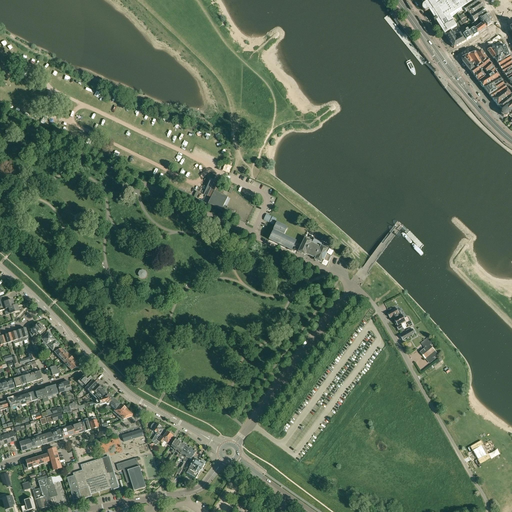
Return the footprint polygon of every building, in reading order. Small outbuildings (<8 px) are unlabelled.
[(475,0),(430,0),(425,3),(426,4),(429,11),(445,35),(457,27),(456,25),(451,18),(457,15),(477,1),(475,0)] [(457,15),(459,18),(460,18),(466,13),(468,12),(479,4),(477,1),(457,15)] [(471,17),(483,9),(479,4),(468,12),(471,17),(470,17),(471,17)] [(471,17),(474,23),(479,19),(480,20),(487,15),(483,9),(471,17)] [(466,13),(460,18),(459,18),(461,21),(463,24),(467,22),(465,18),(468,16),(466,13)] [(492,22),(487,15),(480,20),(487,28),(492,25),(492,22)] [(472,24),(474,29),(478,35),(479,34),(487,28),(480,20),(479,19),(474,23),(472,24)] [(454,48),(466,41),(463,36),(461,32),(457,27),(445,35),(454,48)] [(466,41),(470,39),(478,35),(474,29),(467,33),(465,35),(463,36),(466,41)] [(499,49),(497,49),(492,50),(497,57),(504,54),(501,48),(502,48),(501,45),(498,46),(499,49)] [(497,63),(497,64),(510,56),(506,46),(502,48),(501,48),(504,54),(497,57),(494,59),(497,63)] [(487,50),(487,51),(494,59),(497,57),(492,50),(489,50),(489,48),(486,48),(487,50)] [(482,51),(476,53),(482,63),(487,59),(482,51)] [(476,53),(467,56),(467,58),(470,64),(471,63),(474,69),(482,63),(476,53)] [(474,69),(471,63),(470,64),(467,58),(467,56),(463,58),(462,59),(462,60),(462,61),(462,62),(463,63),(470,72),(474,69)] [(497,64),(499,67),(511,60),(511,58),(510,56),(497,64)] [(470,72),(472,74),(474,76),(484,69),(491,64),(487,59),(482,63),(474,69),(470,72)] [(511,64),(511,60),(499,67),(502,71),(511,64)] [(493,68),(491,64),(484,69),(487,74),(494,69),(493,68)] [(511,64),(502,71),(504,74),(511,69),(511,64)] [(474,76),(476,79),(478,81),(480,83),(490,77),(487,74),(484,69),(474,76)] [(496,73),(494,69),(487,74),(490,77),(496,73)] [(480,83),(481,86),(483,88),(500,79),(500,78),(496,73),(490,77),(480,83)] [(483,88),(488,94),(489,96),(497,91),(495,87),(502,82),(500,79),(483,88)] [(504,85),(502,82),(495,87),(497,91),(504,85)] [(508,90),(504,85),(497,91),(500,95),(508,90)] [(493,100),(497,105),(498,106),(511,95),(508,90),(500,95),(493,100)] [(489,96),(490,97),(493,100),(500,95),(497,91),(489,96)] [(498,106),(502,109),(511,103),(511,95),(498,106)] [(503,117),(504,117),(505,117),(506,117),(507,117),(508,117),(509,115),(511,111),(511,103),(502,109),(501,110),(501,112),(500,113),(501,114),(501,115),(501,116),(503,117)] [(211,198),(208,204),(217,208),(217,209),(233,216),(235,211),(224,206),(228,198),(222,195),(225,188),(214,183),(214,182),(215,182),(214,182),(211,180),(208,185),(209,186),(204,195),(208,197),(208,196),(211,198)] [(300,249),(299,252),(305,255),(305,254),(315,258),(315,260),(321,263),(323,259),(324,259),(327,253),(325,253),(327,249),(321,246),(320,247),(322,243),(313,239),(311,243),(311,241),(305,238),(301,247),(300,247),(299,247),(294,245),(296,242),(283,236),(284,234),(287,228),(277,223),(274,230),(275,230),(274,231),(270,240),(292,251),(293,247),(298,248),(299,249),(300,249)] [(143,269),(139,271),(138,274),(139,277),(142,279),(145,278),(147,274),(146,271),(143,269)] [(4,296),(0,297),(0,301),(2,306),(5,305),(6,309),(9,308),(8,308),(14,306),(12,300),(4,302),(3,300),(5,299),(4,296)] [(17,305),(14,306),(8,308),(9,308),(9,311),(5,312),(5,315),(19,311),(17,305)] [(400,312),(399,313),(396,309),(387,314),(390,319),(393,317),(395,319),(394,320),(397,326),(396,327),(398,331),(403,328),(401,325),(406,322),(400,312)] [(40,335),(42,337),(44,335),(42,333),(45,330),(43,329),(39,324),(38,323),(36,324),(36,325),(33,328),(38,333),(40,335)] [(36,336),(38,333),(33,328),(32,328),(31,328),(31,329),(31,330),(29,332),(31,338),(35,334),(36,336)] [(400,336),(403,341),(415,334),(413,329),(410,330),(410,329),(406,331),(407,332),(400,336)] [(13,333),(10,333),(13,342),(14,345),(19,343),(18,340),(15,332),(13,332),(13,333)] [(41,340),(43,342),(41,344),(44,347),(45,347),(46,345),(47,345),(55,341),(54,340),(54,339),(53,338),(52,338),(50,336),(50,335),(49,334),(48,334),(48,333),(41,340)] [(432,344),(428,338),(421,344),(425,349),(420,352),(429,363),(438,354),(430,345),(432,344)] [(46,345),(45,347),(47,350),(50,348),(53,351),(54,352),(59,350),(57,347),(59,345),(58,344),(57,343),(55,341),(47,345),(46,345)] [(59,350),(54,352),(59,358),(66,352),(66,351),(65,350),(64,350),(63,350),(62,350),(61,349),(59,350)] [(30,361),(36,359),(34,352),(27,354),(30,361)] [(59,358),(63,362),(70,356),(69,355),(68,354),(67,353),(66,353),(66,352),(59,358)] [(63,362),(67,367),(74,361),(70,356),(63,362)] [(435,369),(439,365),(442,363),(439,360),(433,366),(435,369)] [(75,362),(74,361),(67,367),(71,370),(80,368),(80,367),(80,366),(78,365),(77,364),(77,363),(76,362),(75,362)] [(50,368),(51,372),(52,376),(59,374),(60,373),(56,366),(50,368)] [(16,370),(18,374),(19,378),(21,386),(27,384),(24,376),(22,377),(19,369),(16,370)] [(29,373),(28,373),(29,375),(32,383),(37,381),(34,373),(31,374),(30,371),(28,371),(29,373)] [(43,379),(40,371),(34,373),(37,381),(43,379)] [(14,388),(11,380),(9,381),(7,376),(5,377),(9,390),(11,389),(12,389),(13,389),(14,388)] [(81,390),(83,387),(91,379),(91,378),(89,376),(88,376),(86,377),(85,376),(83,377),(78,382),(80,385),(78,387),(81,390)] [(84,389),(89,393),(97,385),(93,380),(84,389)] [(57,385),(59,393),(65,391),(66,393),(63,383),(60,384),(59,384),(58,384),(58,385),(57,385)] [(102,389),(97,385),(89,393),(94,398),(102,389)] [(40,390),(42,398),(44,403),(49,401),(47,396),(45,389),(43,390),(42,389),(41,390),(40,390)] [(106,393),(102,389),(94,398),(97,401),(105,398),(108,395),(106,393)] [(37,404),(36,400),(37,399),(35,392),(31,393),(29,393),(29,394),(31,402),(33,401),(34,405),(37,404)] [(97,401),(96,401),(97,405),(100,404),(104,403),(107,406),(107,407),(113,400),(108,395),(105,398),(97,401)] [(16,407),(19,406),(20,409),(22,408),(18,397),(16,398),(16,397),(14,398),(13,399),(16,407)] [(120,405),(113,400),(107,407),(113,412),(113,411),(114,412),(112,413),(113,414),(114,412),(120,405)] [(9,413),(6,401),(4,402),(4,401),(1,402),(3,410),(6,409),(6,411),(5,411),(6,414),(7,413),(9,413)] [(69,404),(69,406),(70,406),(71,411),(74,410),(78,409),(79,409),(78,407),(76,402),(72,403),(69,404)] [(113,414),(118,418),(125,409),(120,405),(114,412),(113,414)] [(121,421),(131,417),(132,415),(125,409),(118,418),(121,421)] [(98,427),(97,423),(96,420),(94,421),(93,418),(90,419),(90,422),(92,429),(98,427)] [(84,432),(80,420),(78,421),(79,424),(76,425),(79,434),(81,433),(82,432),(84,432)] [(71,427),(73,435),(76,434),(77,435),(79,434),(76,425),(73,426),(73,424),(72,423),(70,424),(71,427)] [(151,428),(154,430),(153,431),(157,433),(152,441),(153,442),(155,442),(158,439),(157,438),(158,438),(160,436),(164,430),(161,428),(161,427),(161,425),(159,424),(157,424),(157,426),(154,424),(152,425),(151,427),(151,428)] [(67,438),(68,437),(66,428),(65,425),(60,427),(61,430),(63,438),(64,438),(63,438),(66,437),(67,438)] [(45,445),(47,444),(45,435),(42,436),(40,430),(37,430),(39,434),(42,445),(44,444),(45,445)] [(124,442),(144,436),(142,430),(122,436),(124,442)] [(7,434),(10,443),(17,441),(14,431),(10,432),(10,433),(7,434)] [(56,431),(50,433),(52,442),(55,441),(56,441),(58,441),(56,431)] [(163,437),(161,436),(158,440),(163,444),(164,441),(167,443),(166,444),(170,447),(174,440),(171,438),(173,436),(172,435),(173,435),(171,433),(170,434),(168,432),(163,437)] [(0,436),(3,445),(10,443),(7,434),(3,435),(0,436)] [(42,445),(39,434),(34,436),(34,438),(37,447),(39,446),(40,446),(42,445)] [(175,452),(176,452),(182,442),(177,439),(171,448),(173,450),(172,452),(174,454),(175,452)] [(481,441),(470,447),(480,464),(491,458),(488,454),(486,455),(481,446),(483,445),(481,441)] [(177,456),(179,457),(187,445),(182,442),(176,452),(178,454),(177,456)] [(183,457),(185,458),(192,449),(187,445),(179,457),(181,459),(183,457)] [(61,469),(56,449),(55,449),(47,451),(48,454),(47,454),(49,460),(49,462),(50,467),(52,466),(53,471),(61,469)] [(184,460),(177,473),(179,474),(183,469),(182,469),(186,462),(189,464),(185,472),(191,462),(192,460),(194,456),(197,452),(192,449),(185,458),(184,460)] [(42,456),(44,466),(48,465),(48,467),(50,467),(49,462),(49,460),(47,454),(45,455),(44,454),(42,455),(42,456)] [(37,457),(36,458),(38,465),(44,464),(44,466),(42,456),(39,457),(39,456),(37,457)] [(197,457),(194,456),(192,460),(191,462),(185,472),(196,479),(201,471),(203,469),(205,465),(205,464),(206,462),(202,460),(201,462),(196,459),(197,457)] [(74,476),(67,478),(74,500),(81,497),(82,499),(91,496),(91,494),(111,488),(112,490),(119,488),(114,472),(109,457),(104,458),(102,459),(81,465),(83,471),(74,474),(74,476)] [(141,460),(140,458),(117,465),(119,471),(123,470),(127,483),(131,482),(134,491),(144,488),(146,487),(140,467),(139,467),(137,461),(141,460)] [(26,464),(22,465),(24,471),(28,470),(28,469),(33,467),(31,459),(28,460),(26,460),(26,461),(25,461),(26,464)] [(39,489),(33,491),(35,500),(38,510),(39,509),(40,511),(48,511),(50,511),(54,510),(52,505),(50,497),(57,495),(53,484),(50,485),(49,484),(48,481),(48,479),(47,479),(46,476),(37,479),(38,482),(36,483),(37,488),(39,487),(39,489)] [(61,476),(48,478),(48,481),(49,484),(53,483),(62,481),(61,476)] [(32,500),(24,501),(26,507),(21,508),(22,511),(27,511),(33,511),(33,510),(34,509),(32,500)] [(499,504),(503,510),(508,507),(504,501),(499,504)]
